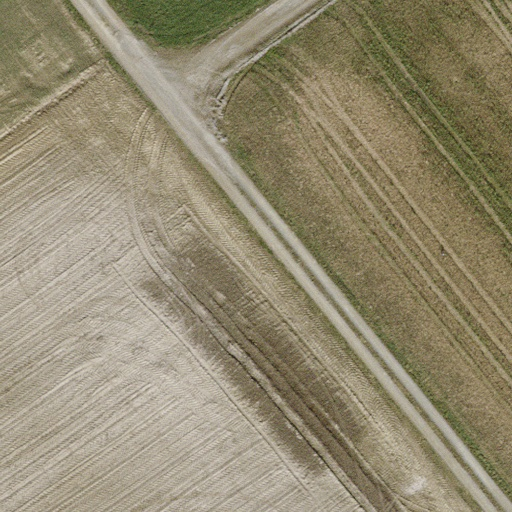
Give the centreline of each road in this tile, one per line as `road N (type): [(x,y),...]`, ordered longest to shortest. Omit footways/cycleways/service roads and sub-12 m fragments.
road 1 (track): [(500,511),(91,0)]
road 2 (track): [(300,0),(164,92)]
